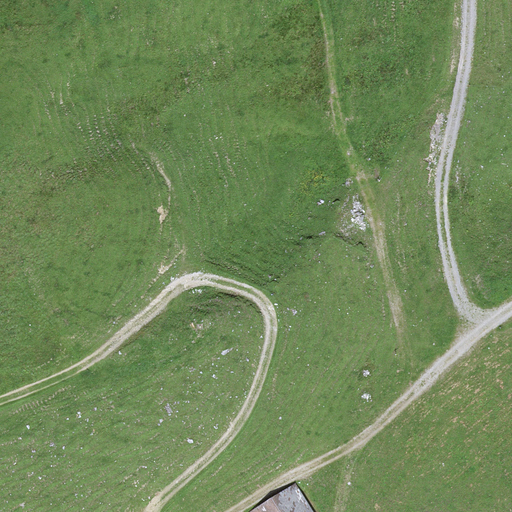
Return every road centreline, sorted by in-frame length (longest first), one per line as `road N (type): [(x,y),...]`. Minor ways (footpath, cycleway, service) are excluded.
road 1 (track): [(152,511),(242,416),(269,341),(270,315),(260,299),(217,280),(182,283),(91,361),(0,401)]
road 2 (track): [(321,0),(339,117),(386,271),(401,402)]
road 3 (track): [(493,319),(459,299),(441,221),(469,0)]
road 4 (track): [(401,402),(353,443),(234,511)]
road 5 (track): [(511,303),(401,402)]
